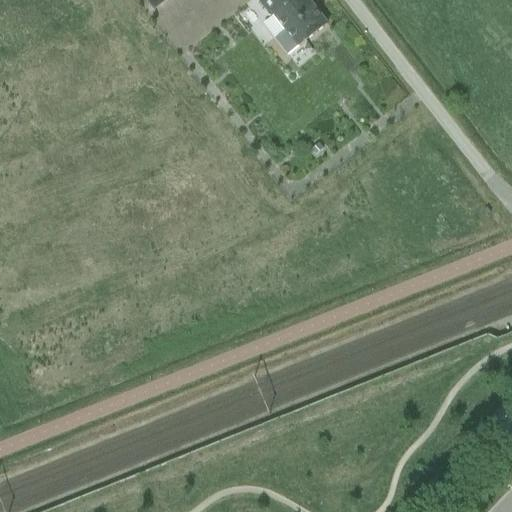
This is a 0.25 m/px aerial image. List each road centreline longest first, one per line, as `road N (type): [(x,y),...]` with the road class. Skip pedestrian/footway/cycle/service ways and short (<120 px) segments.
road 1 (unclassified): [(511,206),(346,0)]
road 2 (residential): [(430,511),(511,411)]
